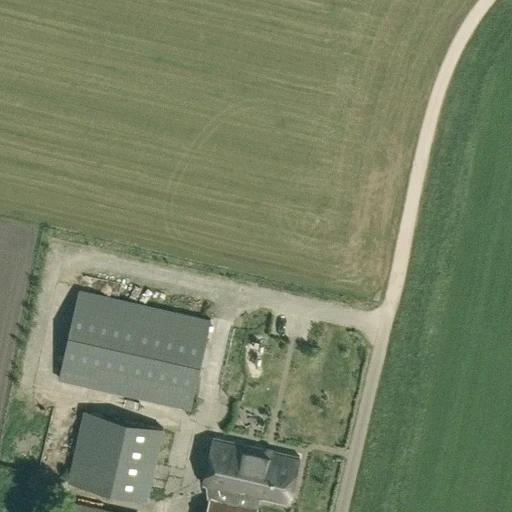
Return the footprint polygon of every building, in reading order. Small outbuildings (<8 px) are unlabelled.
[(60,244),(56,258),(80,265),(84,251),(60,244)] [(192,409),(212,321),(81,292),(61,380),(192,409)] [(55,320),(62,296),(50,293),(43,316),(55,320)] [(70,482),(149,500),(164,429),(85,412),(70,482)] [(204,484),(215,487),(260,498),(289,505),(300,457),(214,438),(204,484)] [(215,487),(209,511),(257,511),(260,498),(215,487)] [(114,511),(65,502),(62,511),(114,511)]
